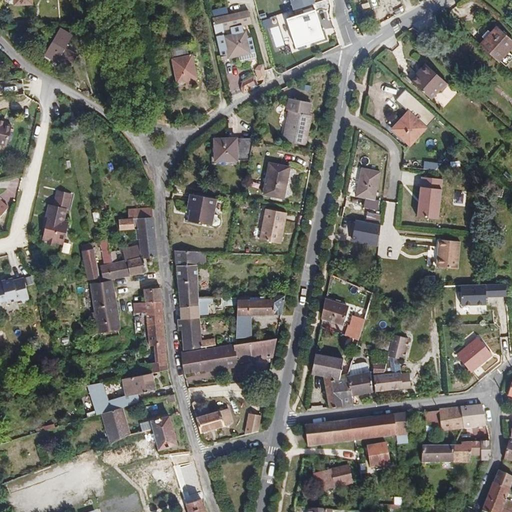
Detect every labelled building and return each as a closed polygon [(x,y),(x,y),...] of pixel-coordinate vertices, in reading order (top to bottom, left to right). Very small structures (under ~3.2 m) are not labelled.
[(292,0),(295,9),(315,3),(314,0),(292,0)] [(314,8),(285,17),(295,47),(324,38),(314,8)] [(246,30),(244,30),(243,24),(252,22),(248,9),(212,16),(221,57),(251,52),(246,30)] [(73,40),(58,32),(45,59),(70,72),(77,58),(67,52),(73,40)] [(480,43),(474,49),(493,67),(510,49),(491,32),(485,37),(480,43)] [(189,55),(173,58),(175,71),(174,71),(178,92),(198,88),(194,66),(191,66),(189,55)] [(446,80),(425,61),(419,68),(421,69),(412,79),(430,95),(439,86),(440,87),(446,80)] [(257,103),(260,108),(274,99),(270,92),(262,98),(262,99),(257,103)] [(307,105),(285,101),(283,113),(285,114),(280,142),(302,146),(307,119),(305,118),(307,105)] [(432,117),(417,103),(400,121),(399,120),(391,128),(407,144),(432,117)] [(4,129),(0,128),(0,149),(6,150),(11,130),(4,129)] [(252,141),(252,140),(215,140),(216,162),(248,161),(252,141)] [(286,165),(268,162),(262,192),(280,196),(286,165)] [(357,194),(374,198),(379,170),(362,167),(357,194)] [(438,220),(443,181),(422,179),(420,199),(422,199),(421,207),(418,207),(417,217),(438,220)] [(467,192),(459,192),(458,202),(466,203),(467,192)] [(53,208),(65,210),(68,211),(71,195),(55,193),(53,208)] [(191,221),(211,224),(212,212),(214,196),(190,193),(188,210),(191,211),(191,221)] [(287,211),(266,207),(261,236),(281,240),(287,211)] [(63,223),(65,210),(53,208),(50,208),(46,228),(44,230),(43,235),(45,237),(44,242),(49,243),(49,246),(57,247),(57,244),(65,245),(69,225),(63,223)] [(156,234),(154,212),(129,215),(129,222),(120,223),(121,235),(140,234),(141,254),(124,255),(124,267),(127,267),(128,280),(146,277),(146,266),(159,264),(157,245),(155,245),(154,235),(156,234)] [(378,222),(379,214),(367,212),(366,220),(378,222)] [(103,219),(95,221),(96,228),(105,227),(103,219)] [(380,224),(356,220),(352,241),(377,245),(380,224)] [(458,241),(438,240),(437,267),(457,268),(458,241)] [(93,248),(91,243),(80,245),(81,254),(93,251),(93,248)] [(114,269),(109,246),(101,247),(107,271),(114,269)] [(81,254),(88,282),(99,278),(93,251),(81,254)] [(196,253),(176,252),(181,311),(200,309),(200,305),(196,253)] [(124,267),(114,269),(107,271),(102,271),(104,283),(128,280),(127,267),(124,267)] [(22,301),(29,300),(22,278),(12,280),(12,277),(2,280),(2,283),(0,283),(0,307),(3,307),(2,305),(8,303),(9,305),(22,301)] [(486,283),(460,284),(460,305),(487,304),(486,283)] [(508,283),(487,284),(487,294),(508,294),(508,283)] [(112,284),(101,286),(92,288),(95,309),(92,310),(92,313),(94,317),(97,318),(99,335),(120,332),(112,284)] [(162,306),(161,292),(146,293),(147,307),(162,306)] [(280,315),(283,297),(273,297),(272,300),(237,301),(237,305),(237,316),(249,316),(280,315)] [(349,306),(327,299),(323,317),(345,324),(349,306)] [(31,308),(29,300),(22,301),(24,310),(31,308)] [(359,340),(369,307),(360,305),(354,326),(349,325),(345,335),(359,340)] [(162,306),(147,307),(133,308),(133,315),(148,314),(149,329),(164,328),(162,306)] [(209,308),(200,309),(201,320),(210,319),(209,308)] [(200,309),(181,311),(181,324),(201,323),(201,320),(200,309)] [(201,323),(181,324),(179,324),(180,333),(182,333),(183,354),(215,350),(214,340),(202,340),(201,323)] [(168,375),(164,328),(149,329),(151,349),(155,349),(157,366),(149,367),(151,378),(153,377),(168,375)] [(385,356),(384,356),(382,363),(379,371),(372,372),(376,394),(409,389),(407,373),(399,374),(389,375),(387,357),(398,360),(400,361),(402,357),(403,357),(404,354),(403,353),(404,348),(406,348),(406,344),(405,343),(405,339),(391,335),(385,356)] [(479,336),(457,354),(471,371),(493,352),(479,336)] [(253,343),(254,360),(271,357),(274,341),(253,343)] [(253,343),(246,348),(248,366),(254,360),(253,343)] [(248,366),(246,348),(181,358),(185,379),(239,372),(238,367),(248,366)] [(330,411),(355,408),(352,396),(348,378),(349,373),(348,373),(341,372),(343,363),(317,354),(312,374),(324,377),(330,411)] [(399,374),(398,360),(387,357),(389,375),(399,374)] [(379,371),(382,363),(371,363),(372,372),(379,371)] [(351,375),(365,373),(364,365),(351,366),(351,375)] [(348,378),(352,396),(371,392),(367,373),(365,373),(351,375),(351,366),(349,373),(348,378)] [(153,377),(151,378),(124,382),(129,403),(157,396),(153,377)] [(177,407),(175,400),(167,402),(169,409),(177,407)] [(125,413),(129,412),(127,403),(111,408),(113,416),(125,413)] [(484,409),(461,411),(463,429),(485,427),(484,409)] [(441,413),(440,414),(441,425),(442,431),(463,429),(461,411),(441,413)] [(132,440),(125,413),(113,416),(104,418),(112,447),(132,440)] [(257,432),(260,417),(248,414),(244,435),(257,432)] [(440,414),(426,415),(427,426),(441,425),(440,414)] [(311,426),(305,427),(307,447),(354,441),(397,436),(395,416),(311,426)] [(406,416),(395,416),(397,436),(398,445),(408,444),(406,416)] [(230,418),(198,424),(202,438),(226,434),(225,432),(234,430),(230,418)] [(151,434),(159,454),(178,448),(171,421),(142,430),(144,436),(151,434)] [(441,425),(427,426),(427,433),(442,431),(441,425)] [(483,461),(489,462),(490,460),(490,442),(482,443),(483,457),(483,461)] [(454,463),(468,463),(469,457),(483,457),(482,443),(453,446),(454,463)] [(149,444),(107,454),(112,471),(153,461),(149,444)] [(382,471),(390,469),(385,445),(367,449),(370,467),(381,465),(382,471)] [(420,465),(449,464),(454,463),(453,446),(420,449),(420,465)] [(169,458),(173,475),(193,470),(189,453),(169,458)] [(348,469),(314,476),(316,492),(352,487),(350,477),(348,469)] [(195,480),(193,470),(173,475),(178,501),(200,493),(195,480)] [(493,484),(510,492),(511,488),(511,477),(499,471),(493,484)] [(360,476),(361,485),(371,484),(370,474),(360,476)] [(493,484),(482,511),(511,511),(511,500),(508,498),(510,492),(493,484)] [(99,511),(141,511),(138,497),(98,506),(99,511)] [(403,511),(402,500),(394,499),(393,507),(381,507),(381,511),(403,511)]
